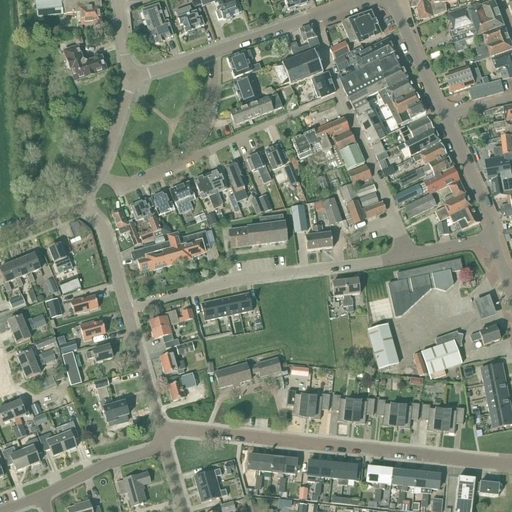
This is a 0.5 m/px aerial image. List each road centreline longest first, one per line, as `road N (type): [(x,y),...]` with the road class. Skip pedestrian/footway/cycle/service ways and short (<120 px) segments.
road 1 (residential): [(511,465),(162,429)]
road 2 (residential): [(126,310),(224,283),(408,256)]
road 3 (residential): [(408,256),(341,97)]
road 4 (residential): [(188,161),(341,97)]
road 5 (secondary): [(494,237),(444,115)]
road 6 (residential): [(42,495),(165,448)]
road 7 (secondary): [(444,115),(390,0)]
road 8 (residential): [(162,429),(126,310)]
